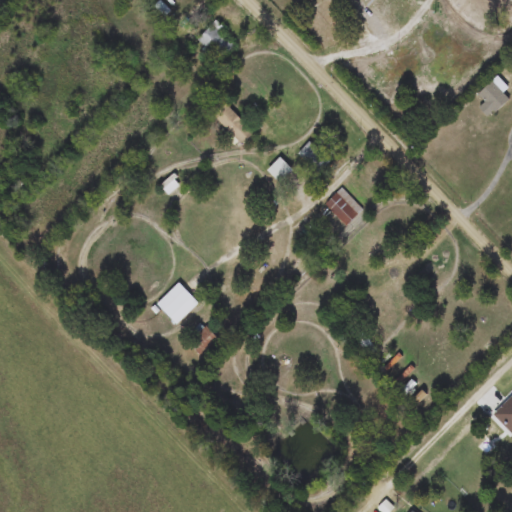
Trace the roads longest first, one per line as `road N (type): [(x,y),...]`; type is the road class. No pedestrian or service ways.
road 1 (residential): [(511,268),(254,0)]
road 2 (residential): [(390,487),(511,362)]
road 3 (residential): [(405,269),(482,198),(511,142)]
road 4 (residential): [(295,219),(382,132)]
